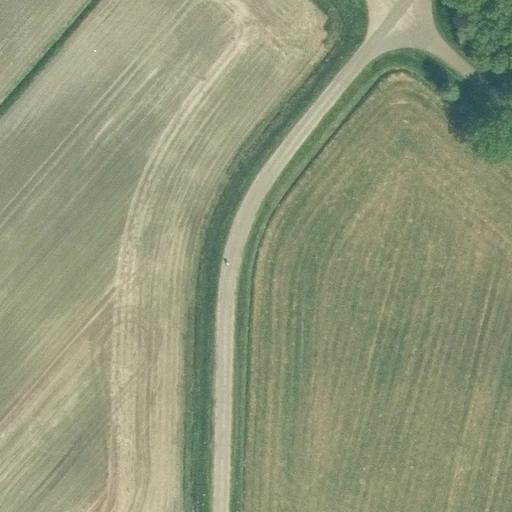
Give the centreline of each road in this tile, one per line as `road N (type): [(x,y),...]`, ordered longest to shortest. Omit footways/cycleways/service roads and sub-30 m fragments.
road 1 (unclassified): [(220,511),(227,266),(236,233),(273,164),(397,10)]
road 2 (unclassified): [(511,110),(397,10)]
